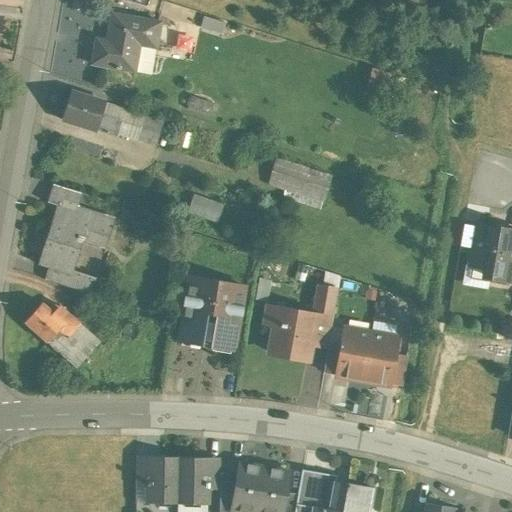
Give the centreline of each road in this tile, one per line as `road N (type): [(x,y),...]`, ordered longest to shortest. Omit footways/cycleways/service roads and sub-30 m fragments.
road 1 (unclassified): [(0,418),(252,419),(336,430),(511,481)]
road 2 (unclassified): [(0,244),(28,80)]
